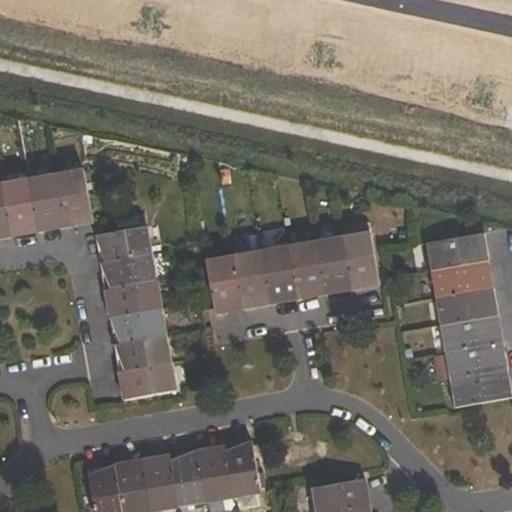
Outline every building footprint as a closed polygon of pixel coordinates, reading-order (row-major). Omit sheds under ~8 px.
[(92,217),(85,173),(58,177),(66,221),(67,228),(80,226),(79,222),(92,217)] [(58,177),(30,182),(38,226),(39,233),(53,230),(52,227),(66,221),(58,177)] [(30,182),(2,187),(10,231),(11,238),(38,226),(30,182)] [(2,187),(0,187),(0,235),(10,231),(2,187)] [(101,250),(106,263),(151,255),(146,227),(101,235),(95,236),(98,251),(101,250)] [(371,235),(343,240),(351,284),(352,290),(378,280),(371,235)] [(429,243),(434,271),(481,262),(488,261),(486,247),(478,248),(476,235),(429,243)] [(343,240),(316,245),(324,288),(325,295),(351,284),(343,240)] [(316,245),(288,250),(295,294),(297,300),(324,288),(316,245)] [(288,250),(260,254),(268,297),(269,305),(295,294),(288,250)] [(242,309),(268,297),(260,254),(233,259),(241,302),(242,309)] [(100,264),(111,290),(156,282),(151,255),(106,263),(100,264)] [(214,309),(215,314),(241,302),(233,259),(206,264),(214,309)] [(434,271),(439,297),(486,289),(493,288),(491,274),(483,275),(481,262),(434,271)] [(111,304),(115,318),(161,310),(156,282),(111,290),(105,291),(107,305),(111,304)] [(439,297),(444,326),(491,318),(498,316),(495,302),(488,303),(486,289),(439,297)] [(114,330),(121,346),(166,338),(161,310),(115,318),(109,319),(111,331),(114,330)] [(444,326),(448,353),(495,345),(503,344),(500,330),(493,331),(491,318),(444,326)] [(171,364),(166,338),(121,346),(114,347),(117,360),(119,360),(126,372),(171,364)] [(448,353),(453,381),(500,372),(508,370),(505,357),(498,359),(495,345),(448,353)] [(119,374),(130,399),(175,392),(171,364),(126,372),(119,374)] [(508,399),(511,397),(511,394),(510,384),(503,385),(500,372),(453,381),(458,407),(508,399)] [(227,452),(235,497),(261,492),(253,445),(252,440),(227,452)] [(235,497),(227,452),(226,445),(199,456),(208,501),(235,497)] [(208,501),(199,456),(198,450),(171,461),(179,506),(208,501)] [(163,458),(144,465),(152,511),(179,506),(171,461),(170,454),(163,456),(163,458)] [(130,466),(116,471),(123,511),(144,511),(152,511),(144,465),(143,459),(129,462),(130,466)] [(123,511),(116,471),(115,464),(102,466),(103,470),(89,476),(94,511),(123,511)] [(314,488),(318,511),(342,511),(364,508),(370,507),(367,494),(365,494),(359,480),(314,488)]
